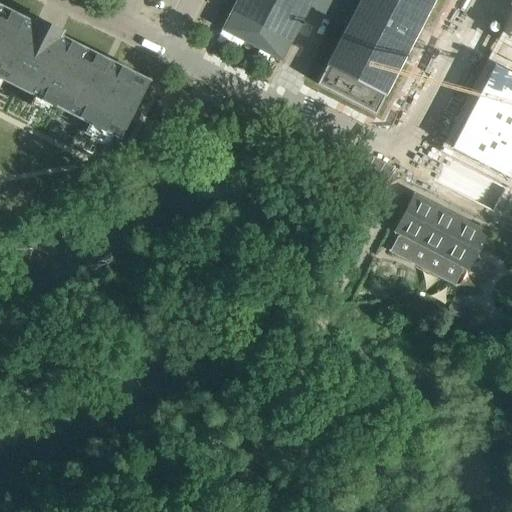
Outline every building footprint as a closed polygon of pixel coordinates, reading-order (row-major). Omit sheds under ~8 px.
[(237,0),(222,30),(281,60),(309,6),(347,26),(360,0),(237,0)] [(360,0),(347,26),(317,84),(375,114),(408,50),(415,37),(433,0),(360,0)] [(0,7),(0,76),(12,82),(26,89),(120,136),(147,81),(58,37),(61,31),(37,20),(35,25),(0,7)] [(445,162),(432,186),(511,227),(511,32),(509,39),(450,152),(508,182),(503,193),(445,162)] [(180,91),(169,113),(179,118),(200,129),(211,107),(193,98),(180,91)] [(389,249),(388,251),(396,255),(448,282),(455,286),(456,285),(455,284),(462,270),(462,269),(463,267),(468,270),(478,253),(488,233),(413,194),(403,213),(393,231),(399,234),(398,236),(390,250),(389,249)] [(473,309),(454,299),(447,311),(467,321),(473,309)]
